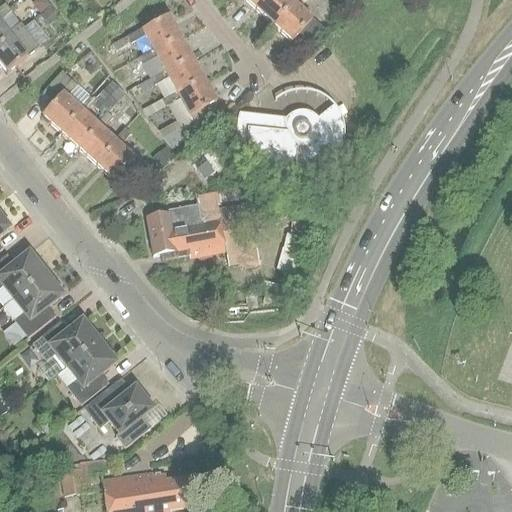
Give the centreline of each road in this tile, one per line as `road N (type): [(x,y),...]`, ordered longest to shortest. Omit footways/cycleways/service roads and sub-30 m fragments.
road 1 (primary): [(315,397),(392,195),(457,96),(511,32)]
road 2 (residential): [(171,351),(153,339),(0,147)]
road 3 (unclassified): [(511,448),(315,397)]
road 4 (residential): [(171,351),(315,397)]
